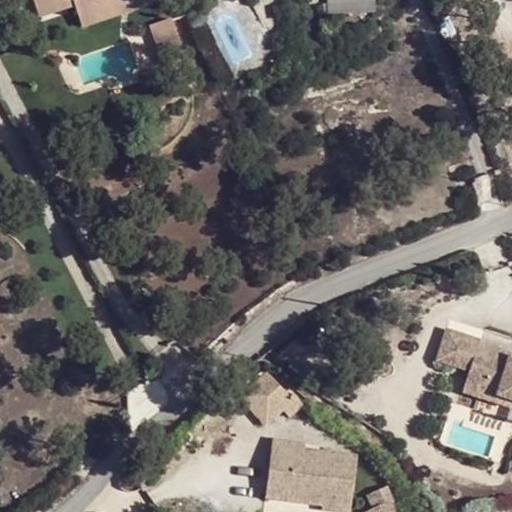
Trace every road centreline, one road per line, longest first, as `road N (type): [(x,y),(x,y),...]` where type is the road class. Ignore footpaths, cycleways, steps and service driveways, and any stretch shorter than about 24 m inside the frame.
road 1 (unclassified): [(69,511),(127,444),(219,364),(314,301),(511,211)]
road 2 (unknown): [(510,211),(417,0)]
